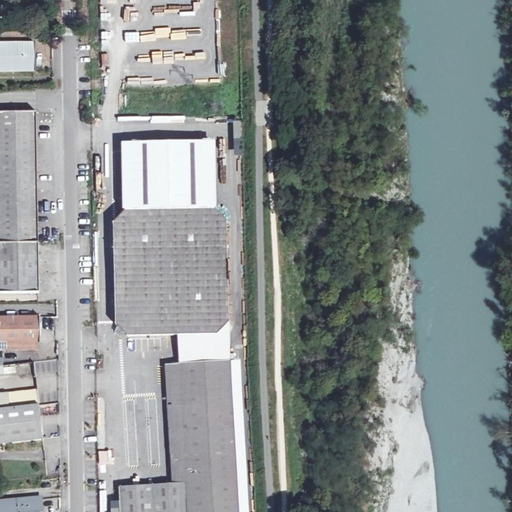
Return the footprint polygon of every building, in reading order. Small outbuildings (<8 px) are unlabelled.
[(0,71),(37,71),(37,43),(0,43),(0,71)] [(0,112),(0,243),(39,243),(37,112),(0,112)] [(188,350),(231,347),(229,256),(228,221),(215,208),(127,210),(113,223),(115,325),(129,338),(178,337),(179,351),(188,350)] [(0,294),(40,293),(39,243),(0,243),(0,294)] [(0,317),(0,344),(41,344),(41,316),(0,317)] [(188,350),(179,351),(179,363),(164,364),(171,484),(119,487),(120,511),(188,511),(187,484),(238,481),(232,363),(231,347),(188,350)] [(0,444),(44,439),(40,405),(0,409),(0,444)] [(240,511),(238,481),(187,484),(188,511),(240,511)] [(43,511),(42,499),(0,502),(0,511),(43,511)]
